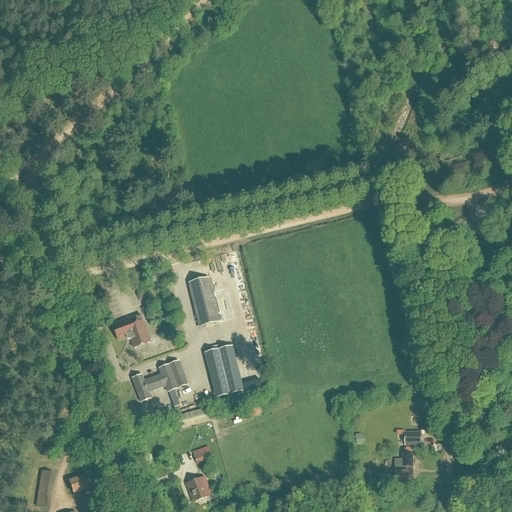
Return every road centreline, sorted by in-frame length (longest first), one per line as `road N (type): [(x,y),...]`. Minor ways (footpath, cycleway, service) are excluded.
road 1 (track): [(180,252),(386,200),(448,203),(511,184)]
road 2 (track): [(8,176),(142,64),(203,0)]
road 3 (unclassified): [(135,511),(51,283)]
road 4 (unclassified): [(51,283),(180,252)]
road 5 (track): [(96,406),(58,480),(80,511)]
